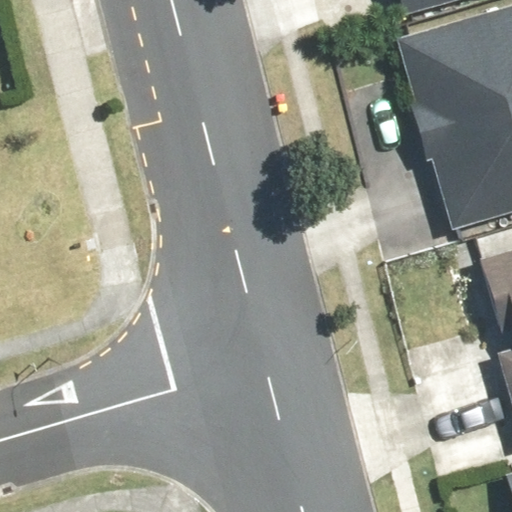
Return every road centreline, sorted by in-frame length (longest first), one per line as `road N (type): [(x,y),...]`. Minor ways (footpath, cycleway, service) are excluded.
road 1 (tertiary): [(274,359),(178,0)]
road 2 (residential): [(0,430),(274,359)]
road 3 (tertiary): [(312,511),(274,359)]
